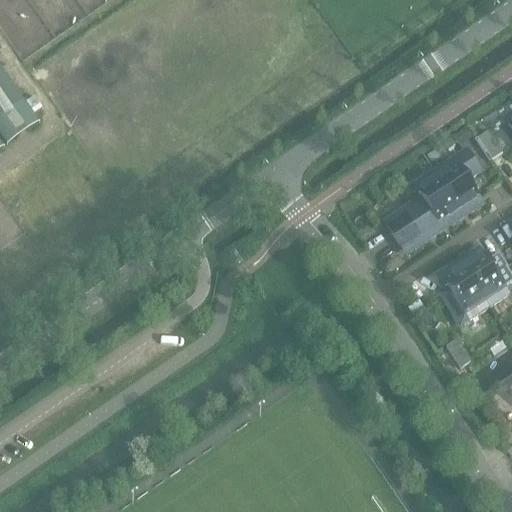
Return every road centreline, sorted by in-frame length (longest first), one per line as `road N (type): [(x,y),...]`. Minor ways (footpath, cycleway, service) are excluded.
road 1 (residential): [(274,169),(511,6)]
road 2 (unclassified): [(511,511),(370,303)]
road 3 (residential): [(511,207),(370,303)]
road 4 (unclassified): [(370,303),(274,169)]
